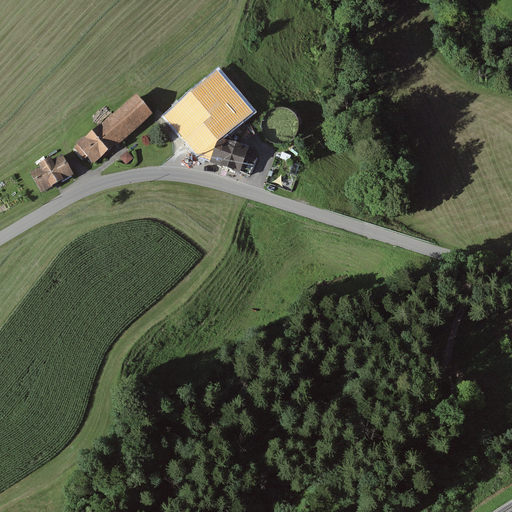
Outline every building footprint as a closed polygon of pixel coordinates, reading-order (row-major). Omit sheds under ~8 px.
[(218,78),(165,120),(197,160),(250,118),(218,78)] [(137,98),(74,151),(83,162),(88,158),(94,166),(153,117),(137,98)] [(250,154),(221,143),(212,165),(241,176),(250,154)] [(120,158),(126,165),(133,158),(127,151),(120,158)] [(63,159),(32,176),(42,196),(74,179),(63,159)]
